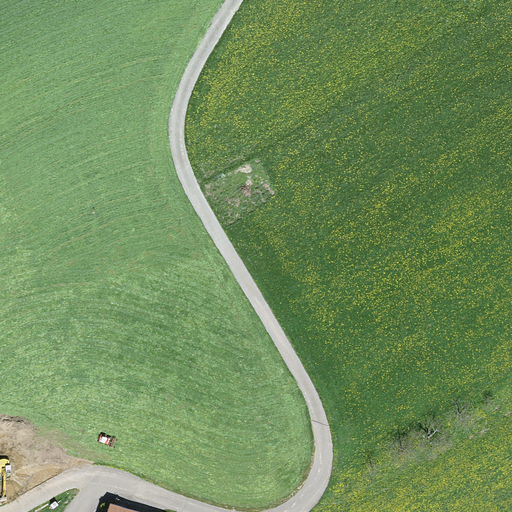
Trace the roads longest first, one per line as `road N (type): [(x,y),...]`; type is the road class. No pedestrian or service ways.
road 1 (unclassified): [(289,511),(321,467),(316,407),(194,190),(176,136),(187,81),(236,0)]
road 2 (unclassified): [(75,511),(116,481),(204,511)]
